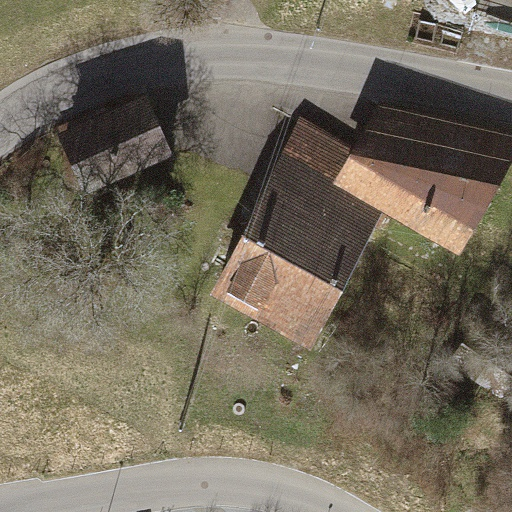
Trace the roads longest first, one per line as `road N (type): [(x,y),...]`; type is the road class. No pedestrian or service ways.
road 1 (tertiary): [(0,118),(66,84),(156,61),(364,75),(511,102)]
road 2 (residential): [(18,511),(222,480),(275,488),(333,511)]
